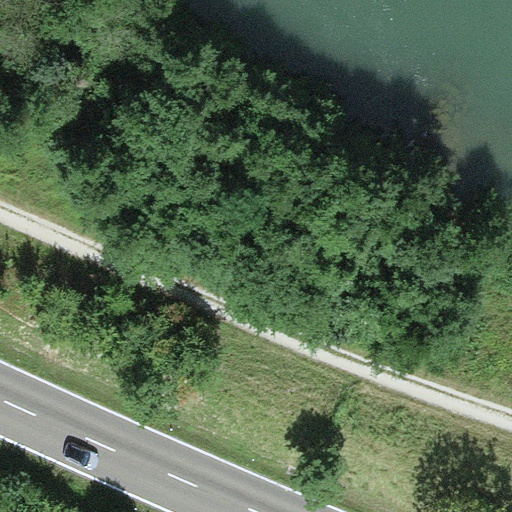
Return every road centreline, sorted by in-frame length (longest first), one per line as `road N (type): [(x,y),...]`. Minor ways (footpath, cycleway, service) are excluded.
road 1 (track): [(511,422),(279,341),(0,210)]
road 2 (primary): [(0,404),(232,511)]
